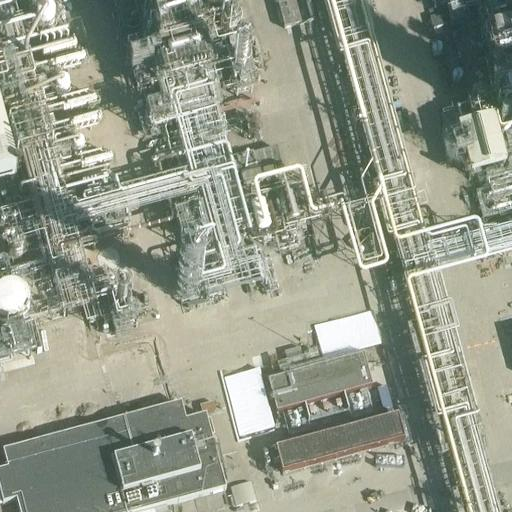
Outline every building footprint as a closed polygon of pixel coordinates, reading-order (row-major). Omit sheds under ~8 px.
[(466,160),(503,152),(492,101),(455,109),(466,160)] [(0,186),(14,182),(0,128),(0,186)] [(242,186),(282,176),(275,150),(236,160),(242,186)] [(256,219),(270,216),(263,187),(249,191),(256,219)] [(9,257),(0,259),(0,278),(13,276),(9,257)] [(33,308),(33,304),(32,296),(28,291),(22,287),(16,286),(13,286),(8,287),(3,291),(0,294),(0,313),(2,316),(7,320),(13,322),(20,321),(27,318),(31,312),(33,308)] [(272,375),(304,365),(301,356),(269,365),(272,375)] [(276,414),(371,388),(363,357),(267,383),(276,414)] [(184,423),(180,407),(2,455),(7,471),(0,473),(0,498),(2,506),(15,502),(17,511),(148,511),(224,492),(204,417),(184,423)] [(395,420),(273,453),(280,478),(402,445),(395,420)] [(232,499),(229,500),(231,509),(256,502),(252,484),(229,489),(232,499)]
